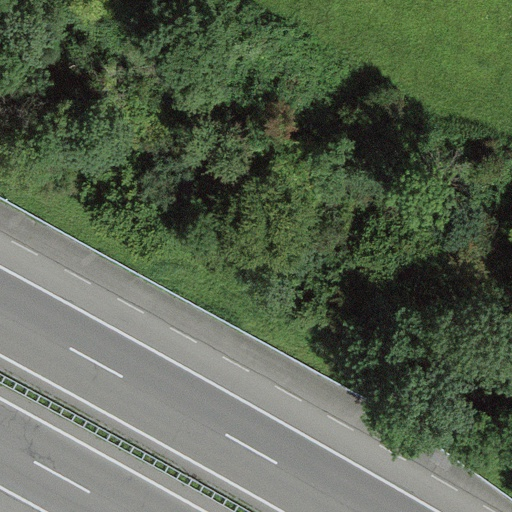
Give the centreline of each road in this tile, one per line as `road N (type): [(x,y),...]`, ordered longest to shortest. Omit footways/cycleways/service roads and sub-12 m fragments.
road 1 (motorway): [(366,511),(0,309)]
road 2 (motorway): [(0,444),(120,511)]
